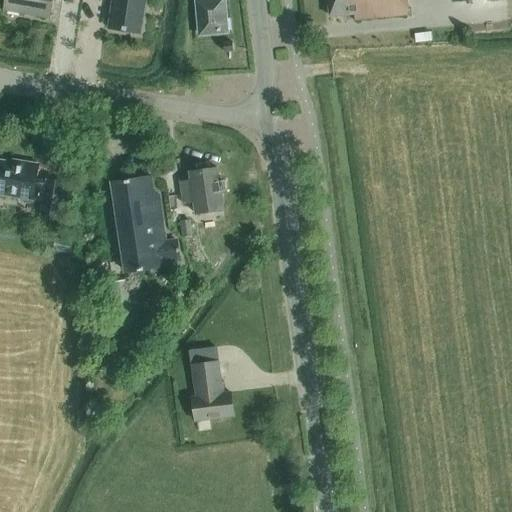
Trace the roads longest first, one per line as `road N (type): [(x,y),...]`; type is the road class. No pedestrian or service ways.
road 1 (secondary): [(325,511),(279,162),(258,113)]
road 2 (tertiary): [(0,78),(258,113)]
